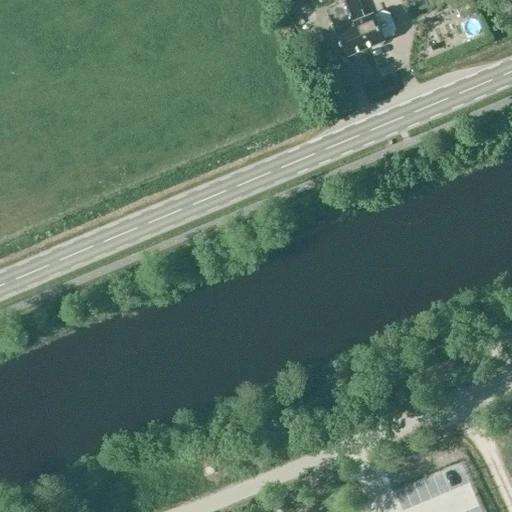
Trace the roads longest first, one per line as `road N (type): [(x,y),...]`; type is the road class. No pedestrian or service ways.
road 1 (primary): [(0,285),(511,71)]
road 2 (unclassified): [(188,511),(511,377)]
